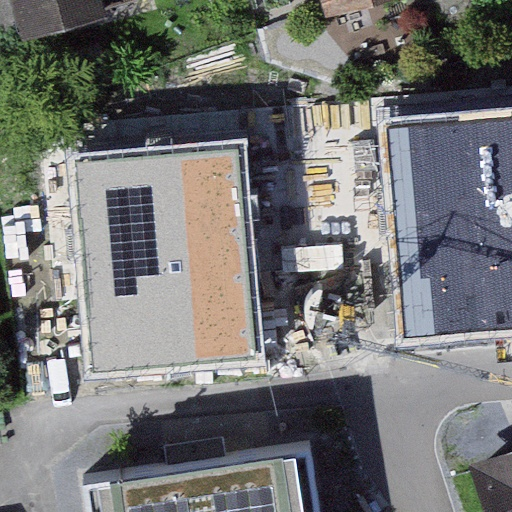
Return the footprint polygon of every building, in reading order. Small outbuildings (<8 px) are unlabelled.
[(131,0),(38,0),(46,24),(131,0)] [(332,0),(345,47),(455,17),(450,0),(332,0)] [(361,286),(324,131),(222,155),(260,310),(361,286)] [(511,316),(511,152),(391,170),(403,254),(432,249),(443,327),(511,316)] [(420,511),(376,420),(188,511),(420,511)] [(511,511),(511,454),(490,463),(509,511),(511,511)]
